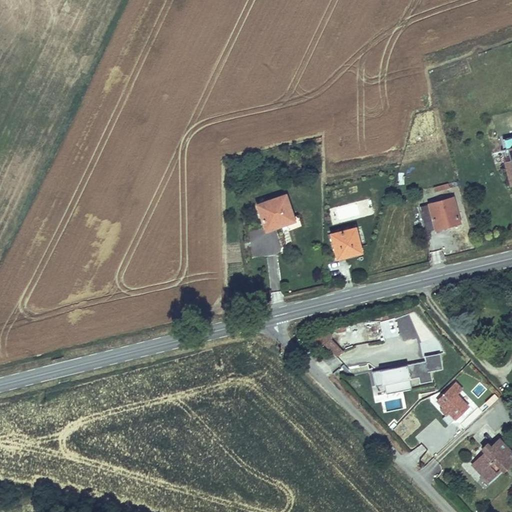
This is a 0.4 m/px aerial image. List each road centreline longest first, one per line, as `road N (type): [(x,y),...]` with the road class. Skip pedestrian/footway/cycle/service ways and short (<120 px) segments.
road 1 (primary): [(0,384),(266,317)]
road 2 (residential): [(451,511),(266,317)]
road 3 (primary): [(266,317),(511,255)]
road 4 (unknown): [(407,282),(491,375),(511,363)]
